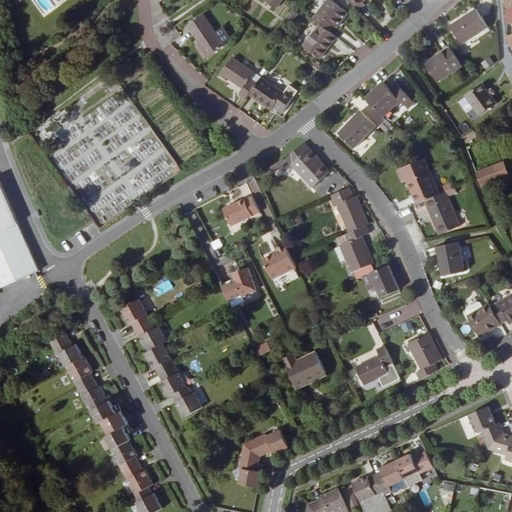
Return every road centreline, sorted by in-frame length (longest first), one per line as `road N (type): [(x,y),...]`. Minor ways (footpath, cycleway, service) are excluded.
road 1 (residential): [(485,380),(436,319),(397,226),(300,121)]
road 2 (residential): [(64,271),(200,511)]
road 3 (unclassified): [(272,511),(289,472),(485,380)]
road 4 (residential): [(258,151),(64,271)]
road 5 (residential): [(144,0),(162,63),(258,151)]
road 6 (residential): [(423,17),(300,121)]
road 7 (residential): [(0,153),(39,246),(64,271)]
